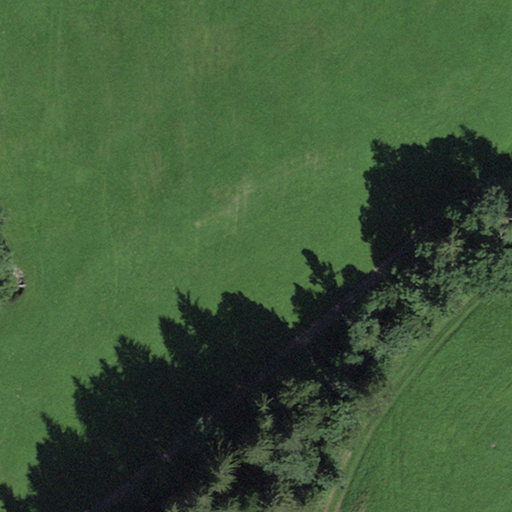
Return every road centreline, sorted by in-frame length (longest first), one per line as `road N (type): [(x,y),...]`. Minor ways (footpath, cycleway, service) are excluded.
road 1 (track): [(95,511),(447,211),(511,180)]
road 2 (track): [(511,263),(381,401),(330,511)]
